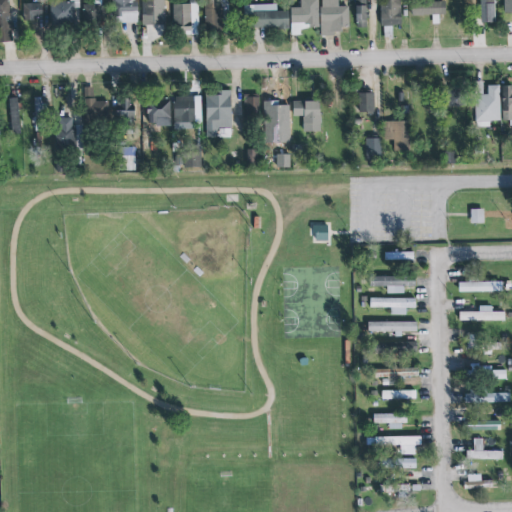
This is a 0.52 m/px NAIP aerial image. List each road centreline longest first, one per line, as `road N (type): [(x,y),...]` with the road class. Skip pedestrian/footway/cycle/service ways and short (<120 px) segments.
road 1 (residential): [(0,69),(511,55)]
road 2 (residential): [(511,509),(448,511),(441,257),(511,254)]
